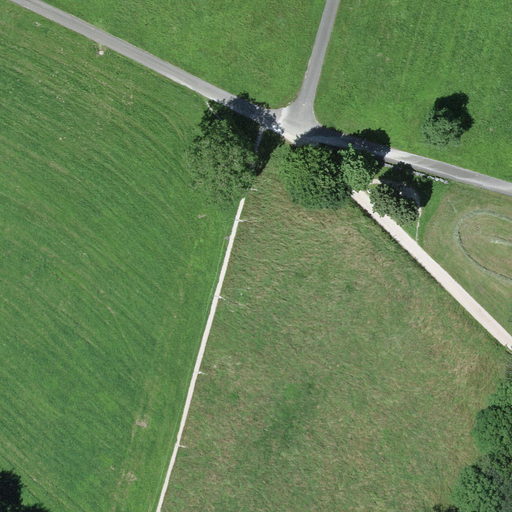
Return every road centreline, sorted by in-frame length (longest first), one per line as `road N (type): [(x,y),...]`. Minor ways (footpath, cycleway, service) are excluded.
road 1 (track): [(295,128),(511,345)]
road 2 (track): [(31,0),(295,128)]
road 3 (track): [(295,128),(511,190)]
road 4 (track): [(295,128),(331,0)]
